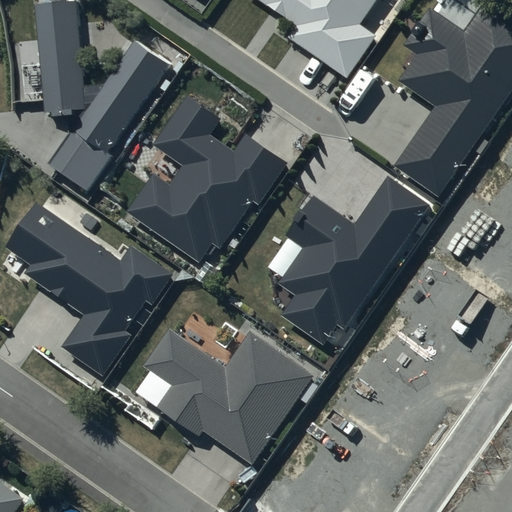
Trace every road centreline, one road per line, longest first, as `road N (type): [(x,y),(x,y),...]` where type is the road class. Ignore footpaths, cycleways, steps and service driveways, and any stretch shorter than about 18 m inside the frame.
road 1 (residential): [(0,385),(190,511)]
road 2 (residential): [(401,511),(511,354)]
